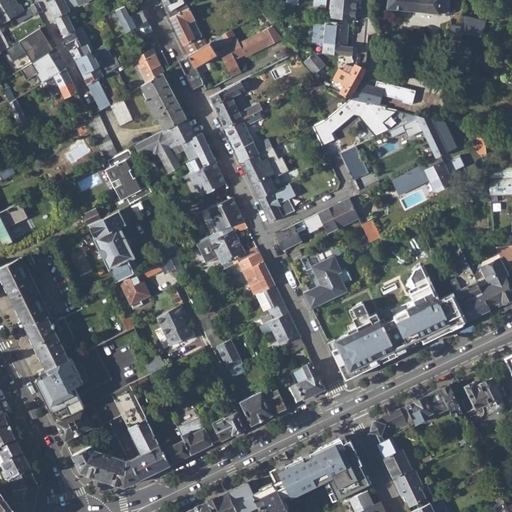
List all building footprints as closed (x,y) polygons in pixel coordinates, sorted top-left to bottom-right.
[(0,0),(0,23),(1,25),(25,10),(20,2),(18,2),(17,0),(0,0)] [(50,0),(48,2),(64,35),(76,29),(68,13),(72,12),(70,8),(79,3),(80,5),(88,0),(50,0)] [(185,1),(184,0),(163,0),(166,4),(168,2),(171,9),(185,1)] [(208,44),(186,0),(185,1),(171,9),(169,11),(180,33),(190,54),(208,44)] [(333,0),(332,18),(356,21),(357,0),(333,0)] [(451,0),(390,0),(390,8),(442,12),(442,11),(451,11),(451,0)] [(30,7),(33,14),(39,11),(35,4),(30,7)] [(124,21),(129,29),(135,26),(141,23),(136,14),(124,21)] [(463,27),(463,32),(484,37),(486,20),(464,16),(463,27)] [(145,34),(153,30),(148,19),(141,23),(135,26),(140,36),(145,34)] [(274,25),(282,34),(286,31),(278,21),(273,24),(274,25)] [(325,44),(324,53),(346,55),(353,56),(353,47),(347,46),(349,25),(327,22),(327,25),(316,24),(314,43),(325,44)] [(64,35),(76,58),(92,49),(83,32),(90,29),(88,23),(76,29),(64,35)] [(26,51),(33,61),(46,53),(42,46),(48,42),(47,40),(52,38),(45,24),(9,45),(6,47),(13,59),(26,51)] [(282,34),(274,25),(264,34),(270,49),(284,38),(282,34)] [(450,61),(460,61),(461,50),(462,42),(463,32),(463,27),(452,26),(450,61)] [(0,50),(3,49),(6,47),(9,45),(0,28),(0,50)] [(153,30),(145,34),(147,38),(155,34),(153,30)] [(246,54),(237,38),(233,30),(208,44),(212,54),(220,50),(233,76),(242,71),(236,59),(246,54)] [(159,43),(155,34),(147,38),(152,48),(153,47),(159,43)] [(462,42),(461,50),(469,51),(470,44),(462,42)] [(111,57),(104,43),(92,49),(76,58),(83,74),(99,65),(104,76),(111,72),(120,66),(115,55),(111,57)] [(195,64),(212,54),(208,44),(190,54),(179,61),(193,88),(204,84),(195,64)] [(136,57),(147,81),(163,71),(164,70),(153,47),(152,48),(136,57)] [(303,60),(313,73),(325,64),(315,52),(314,52),(303,60)] [(36,74),(42,83),(47,80),(67,68),(62,59),(53,65),(46,53),(33,61),(20,68),(27,80),(36,74)] [(340,91),(351,97),(360,82),(366,69),(356,64),(351,74),(348,73),(342,84),(344,85),(340,91)] [(83,74),(89,85),(99,79),(104,76),(99,65),(83,74)] [(61,86),(66,97),(78,91),(67,68),(47,80),(52,90),(61,86)] [(161,121),(164,129),(179,121),(182,119),(186,117),(163,71),(147,81),(141,84),(147,96),(146,96),(147,98),(146,98),(155,117),(156,116),(159,122),(161,121)] [(89,85),(100,109),(110,103),(99,79),(89,85)] [(209,94),(225,127),(259,111),(264,108),(263,104),(260,105),(259,102),(240,111),(231,94),(244,88),(240,79),(209,94)] [(42,83),(49,97),(54,95),(52,90),(47,80),(42,83)] [(351,97),(381,103),(385,88),(360,82),(351,97)] [(9,99),(11,102),(15,99),(9,85),(4,88),(9,99)] [(111,103),(119,123),(132,118),(123,97),(111,103)] [(381,103),(351,97),(325,119),(313,125),(316,132),(322,144),(334,138),(332,132),(355,113),(360,114),(377,136),(391,129),(385,121),(397,110),(388,108),(388,105),(381,103)] [(12,106),(26,135),(32,131),(17,98),(15,99),(11,102),(12,106)] [(0,104),(2,108),(11,102),(9,99),(0,104)] [(0,108),(0,119),(6,116),(3,110),(12,106),(11,102),(2,108),(0,108)] [(72,115),(75,120),(88,112),(85,106),(80,108),(81,110),(72,115)] [(85,117),(106,159),(108,158),(118,153),(96,111),(85,117)] [(225,127),(236,149),(254,141),(261,136),(266,132),(261,124),(249,130),(246,126),(262,118),(259,111),(225,127)] [(439,154),(457,145),(445,122),(415,115),(417,117),(435,155),(439,154)] [(182,119),(179,121),(184,131),(191,127),(186,117),(182,119)] [(75,124),(80,134),(90,130),(84,118),(75,124)] [(164,129),(138,143),(144,153),(154,148),(159,152),(165,162),(175,156),(171,147),(181,142),(195,135),(191,127),(184,131),(179,121),(164,129)] [(303,138),(316,132),(313,125),(299,132),(303,138)] [(195,135),(181,142),(190,159),(199,155),(210,149),(202,132),(195,135)] [(31,144),(33,149),(39,145),(36,140),(31,144)] [(236,149),(241,160),(268,147),(267,144),(257,148),(254,141),(236,149)] [(241,160),(259,198),(277,189),(270,175),(274,173),(275,176),(289,170),(282,156),(278,158),(272,145),(268,147),(241,160)] [(340,153),(347,168),(361,161),(354,146),(340,153)] [(105,167),(120,198),(126,195),(129,202),(152,191),(142,172),(134,176),(131,168),(138,164),(129,147),(118,153),(108,158),(111,164),(105,167)] [(191,161),(195,169),(215,159),(210,149),(199,155),(200,157),(191,161)] [(372,163),(380,181),(403,171),(395,153),(372,163)] [(423,161),(432,178),(430,180),(435,191),(453,182),(439,154),(435,155),(423,161)] [(175,156),(165,162),(169,171),(180,165),(175,156)] [(226,182),(215,159),(195,169),(190,171),(189,172),(188,173),(192,182),(193,181),(200,194),(226,182)] [(0,168),(0,174),(2,179),(16,172),(10,163),(0,168)] [(189,172),(190,171),(187,164),(181,167),(185,174),(188,173),(189,172)] [(511,165),(486,165),(489,194),(511,192),(511,165)] [(259,198),(270,221),(282,216),(275,201),(279,200),(277,195),(283,192),(281,187),(277,189),(259,198)] [(213,222),(218,231),(244,219),(233,197),(226,200),(226,199),(208,208),(214,221),(213,222)] [(320,217),(327,232),(359,217),(349,197),(318,212),(320,217)] [(0,210),(0,244),(17,236),(12,223),(26,216),(20,201),(0,210)] [(87,209),(84,210),(90,221),(104,214),(99,203),(92,206),(90,203),(85,206),(87,209)] [(112,266),(118,279),(121,278),(135,271),(129,258),(135,255),(120,224),(125,221),(118,207),(104,214),(90,221),(96,234),(95,234),(101,246),(100,247),(111,267),(112,266)] [(317,218),(320,217),(318,212),(308,217),(311,223),(318,219),(317,218)] [(370,242),(381,237),(372,218),(361,222),(370,242)] [(229,259),(231,264),(247,257),(235,230),(247,225),(244,219),(218,231),(202,239),(204,245),(213,241),(223,262),(229,259)] [(276,232),(284,248),(300,240),(293,224),(276,232)] [(163,241),(156,244),(162,258),(167,256),(170,255),(175,252),(180,249),(174,237),(163,242),(163,241)] [(511,244),(496,246),(502,259),(511,257),(511,244)] [(317,252),(319,259),(333,255),(331,248),(317,252)] [(170,255),(174,265),(180,261),(175,252),(170,255)] [(249,259),(263,289),(275,284),(260,253),(249,259)] [(0,265),(0,272),(47,368),(95,345),(129,328),(123,316),(107,284),(79,298),(83,306),(54,320),(23,255),(0,265)] [(145,266),(149,274),(164,268),(166,271),(173,268),(167,256),(162,258),(145,266)] [(304,292),(311,306),(346,289),(342,282),(351,278),(345,266),(340,269),(333,256),(313,265),(321,284),(304,292)] [(453,285),(469,318),(489,308),(479,286),(474,277),(464,256),(458,259),(465,273),(466,271),(468,281),(472,282),(463,286),(461,282),(453,285)] [(489,308),(511,297),(511,293),(503,275),(508,273),(503,261),(487,268),(484,272),(474,277),(479,286),(489,308)] [(422,337),(424,340),(438,333),(466,320),(453,293),(439,300),(422,264),(416,267),(411,276),(417,288),(410,291),(416,302),(394,313),(395,316),(407,340),(414,337),(415,340),(422,337)] [(121,278),(133,301),(152,293),(140,269),(135,271),(121,278)] [(275,284),(263,289),(272,306),(268,308),(270,312),(260,317),(263,323),(268,321),(288,311),(275,284)] [(173,294),(177,300),(183,297),(178,287),(173,289),(175,293),(173,294)] [(264,310),(268,308),(272,306),(263,289),(256,292),(264,310)] [(349,367),(353,374),(368,367),(410,347),(407,340),(395,316),(385,320),(384,317),(380,319),(376,311),(369,314),(363,300),(352,306),(356,314),(352,316),(356,324),(347,329),(348,332),(335,339),(338,345),(332,349),(342,371),(349,367)] [(161,325),(165,334),(170,332),(175,342),(194,332),(188,320),(185,321),(182,312),(184,311),(186,311),(182,302),(158,314),(163,324),(161,325)] [(272,343),(273,347),(287,340),(299,334),(288,311),(268,321),(277,340),(272,343)] [(123,316),(129,328),(135,325),(137,324),(131,312),(123,316)] [(201,319),(206,329),(214,325),(209,315),(201,319)] [(209,335),(214,346),(218,345),(222,343),(216,331),(209,335)] [(170,345),(175,342),(170,332),(165,334),(170,345)] [(299,334),(287,340),(292,350),(304,344),(299,334)] [(222,343),(218,345),(229,369),(242,362),(233,342),(238,339),(237,336),(222,343)] [(332,349),(338,345),(335,339),(328,342),(332,349)] [(35,379),(55,420),(84,405),(79,395),(112,380),(95,345),(47,368),(39,372),(42,376),(35,379)] [(145,360),(150,373),(152,372),(166,365),(160,353),(145,360)] [(173,361),(179,374),(194,367),(188,354),(173,361)] [(290,371),(296,383),(303,399),(325,388),(312,361),(290,371)] [(229,377),(232,383),(238,380),(235,374),(245,369),(242,362),(229,369),(232,375),(229,377)] [(346,378),(353,374),(349,367),(342,371),(346,378)] [(485,407),(488,414),(494,411),(499,411),(503,408),(504,404),(501,396),(505,393),(502,386),(497,388),(496,386),(498,383),(497,380),(493,380),(492,376),(472,385),(471,382),(464,386),(468,395),(461,399),(466,411),(489,401),(490,404),(485,407)] [(127,459),(128,459),(107,415),(120,409),(142,452),(131,458),(141,477),(169,463),(162,449),(130,383),(107,394),(92,402),(94,406),(108,436),(104,438),(108,448),(106,448),(104,451),(127,459)] [(296,402),(303,399),(296,383),(289,387),(296,402)] [(448,406),(452,415),(461,411),(448,384),(439,388),(447,403),(448,406)] [(414,423),(428,417),(429,415),(448,406),(447,403),(439,388),(405,405),(414,423)] [(240,400),(252,424),(286,407),(277,389),(268,393),(269,398),(266,400),(261,390),(240,400)] [(84,410),(94,406),(92,402),(84,405),(55,420),(65,440),(92,426),(84,410)] [(214,422),(205,427),(212,442),(245,427),(234,403),(219,410),(223,417),(213,422),(214,422)] [(370,429),(377,443),(379,443),(386,424),(390,425),(395,423),(397,428),(407,424),(408,426),(414,423),(405,405),(372,421),(370,429)] [(184,438),(191,453),(212,442),(205,427),(199,416),(178,426),(184,438)] [(0,450),(16,441),(8,425),(0,429),(0,450)] [(455,432),(461,445),(466,443),(462,436),(460,430),(455,432)] [(465,434),(462,436),(466,443),(471,440),(468,435),(465,434)] [(342,435),(269,471),(289,511),(308,511),(371,483),(350,439),(342,435)] [(162,449),(169,463),(191,453),(184,438),(162,449)] [(394,477),(411,469),(402,449),(395,452),(389,438),(379,443),(377,443),(394,477)] [(0,467),(2,466),(23,455),(16,441),(0,450),(0,467)] [(69,447),(72,455),(84,448),(81,441),(69,447)] [(99,477),(123,486),(141,477),(131,458),(128,459),(127,459),(104,451),(94,448),(92,444),(84,448),(72,455),(80,470),(99,477)] [(23,455),(2,466),(10,482),(31,472),(23,455)] [(419,460),(420,465),(432,459),(430,455),(419,460)] [(394,477),(408,506),(425,498),(420,486),(422,485),(414,468),(411,469),(394,477)] [(12,503),(5,508),(8,511),(34,511),(41,491),(31,472),(10,482),(16,493),(12,503)] [(238,511),(243,511),(259,504),(253,493),(247,481),(228,491),(238,511)] [(262,511),(289,511),(275,482),(253,493),(259,504),(262,511)] [(504,502),(510,500),(503,486),(497,489),(501,496),(504,502)] [(208,500),(213,511),(238,511),(228,491),(208,500)] [(498,504),(504,502),(501,496),(495,499),(498,504)] [(411,511),(448,511),(441,497),(411,511)] [(192,508),(193,511),(213,511),(208,500),(192,508)] [(0,511),(8,511),(5,508),(0,501),(0,511)] [(385,511),(380,502),(358,511),(385,511)]
